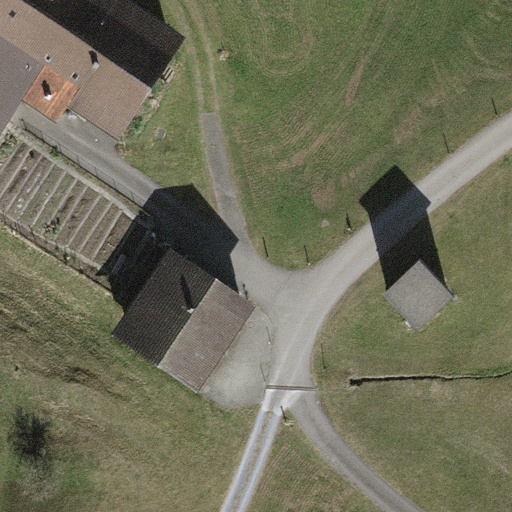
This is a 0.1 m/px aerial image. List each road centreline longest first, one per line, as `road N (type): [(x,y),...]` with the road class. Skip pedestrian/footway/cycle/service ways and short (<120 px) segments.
road 1 (residential): [(511,129),(323,292),(232,511)]
road 2 (track): [(178,0),(197,36),(238,252)]
